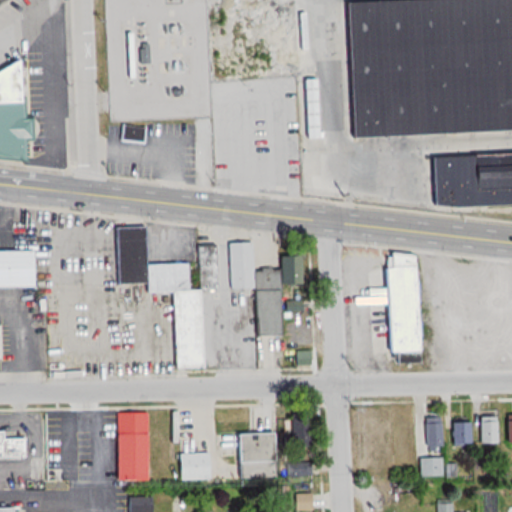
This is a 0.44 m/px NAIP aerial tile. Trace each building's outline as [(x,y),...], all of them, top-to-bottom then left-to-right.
[(511,0),(511,139),(353,147),(346,7),(494,0),(511,0)] [(122,63),(146,63),(146,44),(132,44),(132,31),(122,31),(122,63)] [(0,71),(21,58),(29,161),(0,156),(0,71)] [(117,140),(140,143),(142,127),(119,124),(117,140)] [(202,367),(201,290),(216,290),(215,244),(195,245),(195,287),(188,287),(188,262),(141,263),(140,225),(112,226),(113,282),(141,281),(141,292),(168,291),(169,368),(202,367)] [(251,336),(278,335),(277,284),(297,284),(297,255),(276,256),(276,270),(250,271),(249,242),(225,242),(226,291),(249,290),(251,336)] [(0,250),(0,286),(34,286),(33,250),(0,250)] [(408,253),(381,254),(385,359),(412,358),(408,253)] [(143,480),(143,414),(113,414),(113,480),(143,480)] [(511,442),(511,415),(502,415),(502,443),(511,442)] [(494,416),(477,416),(477,443),(494,443),(494,416)] [(439,418),(422,418),(422,449),(439,449),(439,418)] [(304,421),(291,420),(289,444),(302,445),(304,421)] [(448,444),(466,444),(466,422),(448,422),(448,444)] [(24,437),(25,455),(0,455),(0,431),(5,431),(5,437),(24,437)] [(232,434),(233,462),(272,461),(272,434),(232,434)] [(175,480),(206,480),(206,454),(175,454),(175,480)] [(437,457),(417,460),(418,476),(439,474),(437,457)] [(434,501),(434,511),(449,511),(450,501),(434,501)]
